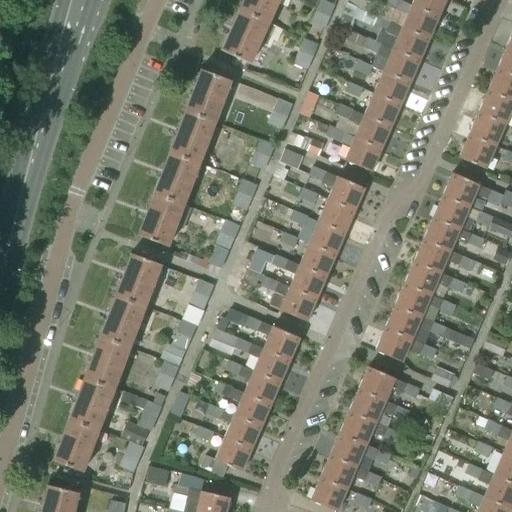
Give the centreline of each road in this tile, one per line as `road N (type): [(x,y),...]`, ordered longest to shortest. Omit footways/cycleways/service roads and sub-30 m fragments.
road 1 (residential): [(266,511),(384,217),(422,185),(491,0)]
road 2 (residential): [(0,467),(73,192),(154,0)]
road 3 (secondary): [(0,254),(72,0)]
